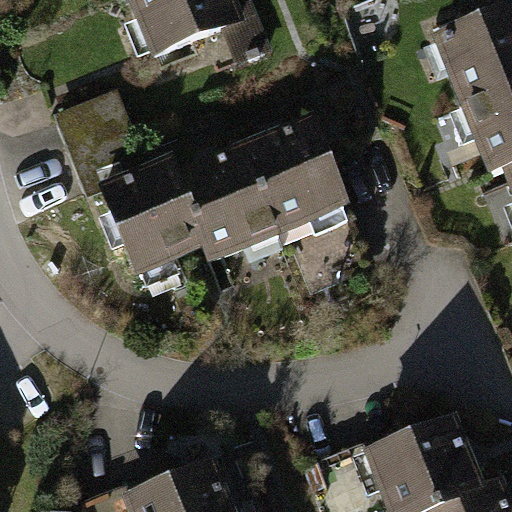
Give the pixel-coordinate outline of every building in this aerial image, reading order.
[(267,26),(255,0),(151,0),(148,1),(179,67),(267,26)] [(467,109),(511,91),(511,0),(473,0),(483,24),(440,41),(467,109)] [(507,170),(511,168),(511,91),(467,109),(494,176),(507,170)] [(62,116),(75,147),(130,124),(118,94),(62,116)] [(75,147),(87,177),(143,155),(130,124),(75,147)] [(312,125),(244,153),(278,236),(290,230),(345,209),(312,125)] [(244,153),(178,179),(206,249),(211,262),(278,236),(244,153)] [(172,165),(104,192),(137,276),(206,249),(178,179),(172,165)] [(290,230),(301,260),(357,239),(345,209),(290,230)] [(357,239),(301,260),(314,292),(370,268),(357,239)] [(435,511),(481,493),(454,425),(407,444),(405,438),(369,453),(392,511),(435,511)] [(358,511),(392,511),(369,453),(340,464),(358,511)] [(358,511),(340,464),(310,476),(324,511),(358,511)] [(230,511),(213,470),(166,488),(164,481),(127,496),(133,511),(230,511)] [(511,511),(500,486),(481,493),(435,511),(511,511)] [(133,511),(127,496),(86,511),(133,511)]
